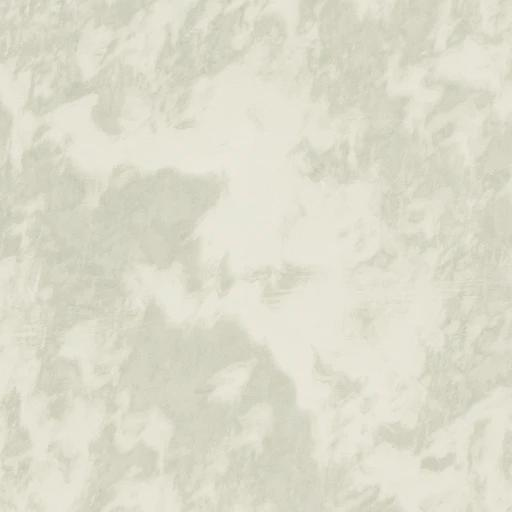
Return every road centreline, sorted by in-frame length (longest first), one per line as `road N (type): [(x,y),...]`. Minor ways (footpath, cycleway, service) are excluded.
road 1 (track): [(192,511),(169,161),(179,0)]
road 2 (track): [(179,302),(0,310)]
